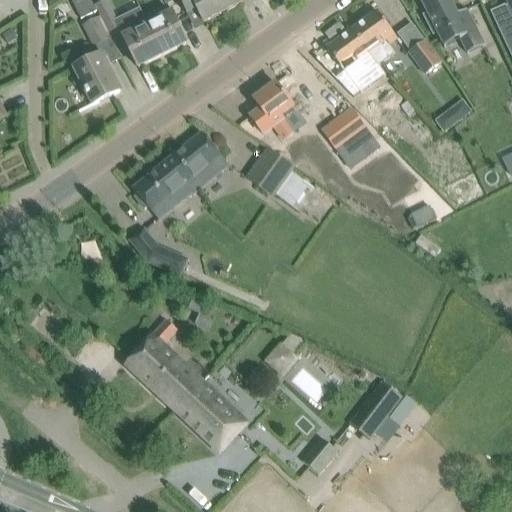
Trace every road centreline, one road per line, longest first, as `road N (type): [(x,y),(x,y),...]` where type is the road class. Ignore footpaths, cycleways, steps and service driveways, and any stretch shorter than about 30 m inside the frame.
road 1 (tertiary): [(323,0),(57,191)]
road 2 (residential): [(36,0),(34,145),(57,191)]
